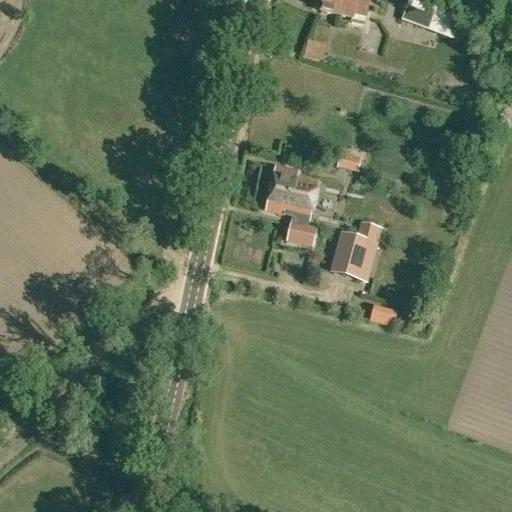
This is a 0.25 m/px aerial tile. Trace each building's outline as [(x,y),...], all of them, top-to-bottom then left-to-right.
[(321,13),(364,23),(369,0),(316,0),(315,9),(321,12),(321,13)] [(410,0),(402,22),(417,27),(425,6),(410,0)] [(308,57),(327,62),(332,45),(313,40),(308,57)] [(336,168),(357,172),(360,160),(339,155),(336,168)] [(265,212),(291,218),(286,243),(312,249),(317,230),(307,228),(318,183),(297,178),(297,174),(275,169),(265,212)] [(334,276),(357,283),(363,284),(377,230),(362,226),(359,240),(344,236),(338,260),(334,276)] [(315,279),(318,264),(295,259),(292,274),(315,279)] [(384,315),(381,327),(393,330),(396,318),(384,315)]
